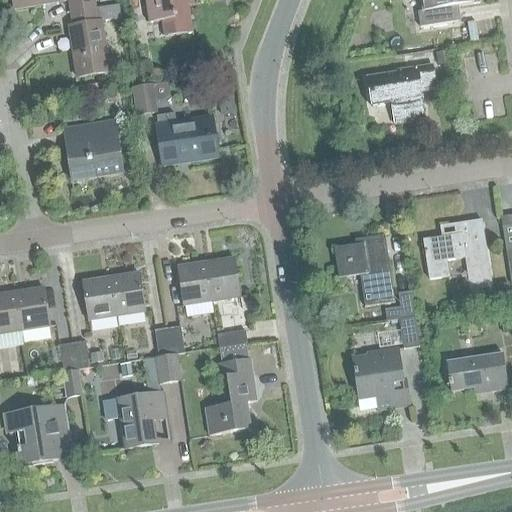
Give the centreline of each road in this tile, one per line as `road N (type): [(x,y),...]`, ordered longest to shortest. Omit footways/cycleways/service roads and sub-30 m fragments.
road 1 (residential): [(323,505),(278,203)]
road 2 (residential): [(33,241),(278,203)]
road 3 (residential): [(278,203),(511,164)]
road 4 (residential): [(278,203),(262,103),(268,54),(289,0)]
road 5 (tertiary): [(323,505),(511,474)]
road 6 (residential): [(33,241),(7,75)]
